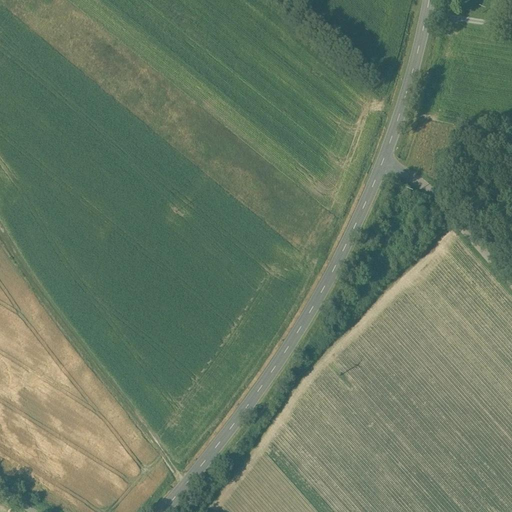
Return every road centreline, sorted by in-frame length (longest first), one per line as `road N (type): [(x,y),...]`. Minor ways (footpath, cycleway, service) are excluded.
road 1 (tertiary): [(382,164),(304,328),(161,511)]
road 2 (unclassified): [(511,283),(421,184),(382,164)]
road 3 (tertiary): [(429,0),(382,164)]
